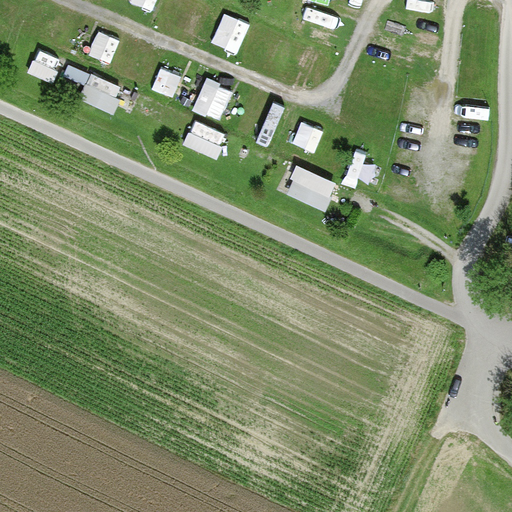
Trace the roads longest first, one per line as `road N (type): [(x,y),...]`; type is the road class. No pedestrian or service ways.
road 1 (unknown): [(98,0),(337,100),(364,57),(376,0)]
road 2 (unknown): [(448,0),(425,194)]
road 3 (track): [(497,328),(466,405),(511,453)]
road 4 (track): [(403,511),(436,438),(466,405)]
